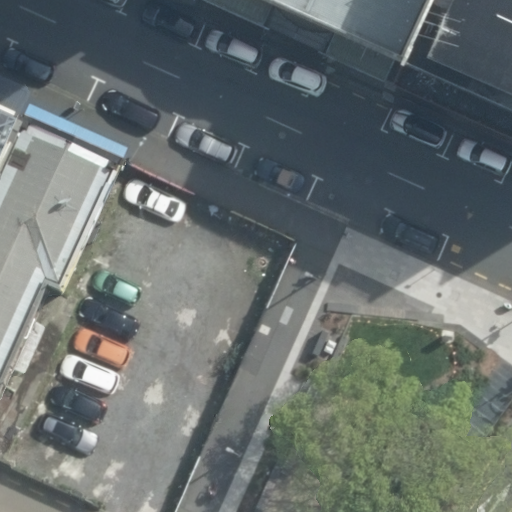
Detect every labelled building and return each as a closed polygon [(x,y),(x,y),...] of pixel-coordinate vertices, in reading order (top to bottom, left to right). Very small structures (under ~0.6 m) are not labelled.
[(214,0),(394,75),(427,0),(214,0)] [(511,0),(427,0),(394,75),(511,126),(511,0)] [(0,158),(20,114),(0,105),(0,158)] [(20,114),(0,158),(0,390),(48,280),(62,287),(119,156),(20,114)] [(159,511),(292,221),(136,150),(0,447),(0,453),(128,511),(159,511)]
